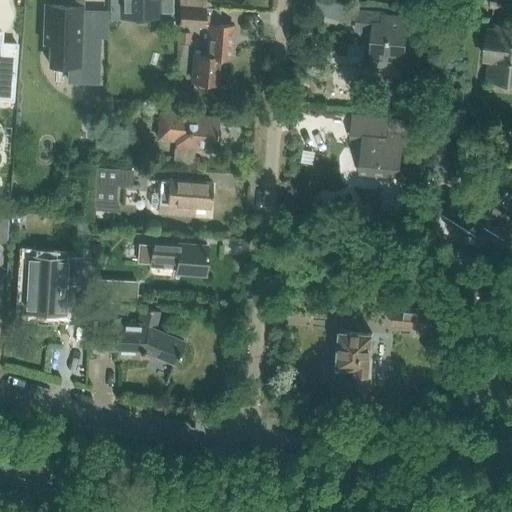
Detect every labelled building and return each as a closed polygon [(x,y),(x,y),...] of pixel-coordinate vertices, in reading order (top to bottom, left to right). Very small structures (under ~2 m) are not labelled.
[(44,5),(43,43),(50,43),(49,65),(97,67),(98,35),(80,34),(81,0),(63,0),(64,5),(44,5)] [(120,0),(120,1),(123,1),(123,17),(147,16),(147,1),(172,1),(172,0),(120,0)] [(511,0),(487,0),(487,9),(493,9),(493,15),(505,16),(505,11),(511,11),(511,0)] [(233,26),(218,24),(220,9),(205,7),(179,5),(178,22),(179,22),(207,24),(205,54),(193,53),(191,82),(201,82),(201,85),(209,86),(209,84),(218,85),(220,58),(230,59),(233,26)] [(372,32),(372,39),(369,66),(385,67),(385,66),(404,68),(409,17),(384,15),(384,14),(357,11),(356,30),(372,32)] [(487,26),(486,29),(483,61),(487,63),(485,80),(511,83),(511,24),(492,22),(491,26),(487,26)] [(178,44),(188,45),(189,33),(179,32),(178,44)] [(0,89),(12,91),(16,44),(0,42),(0,89)] [(191,103),(192,93),(177,92),(176,103),(191,103)] [(174,142),(174,146),(195,148),(215,150),(217,118),(175,114),(176,104),(152,102),(151,113),(158,114),(156,140),(174,142)] [(96,114),(85,114),(84,129),(95,130),(96,114)] [(359,173),(399,177),(404,131),(390,129),(391,120),(352,117),(350,138),(362,139),(359,173)] [(95,167),(92,203),(114,204),(115,185),(130,186),(131,170),(95,167)] [(169,179),(169,181),(160,180),(159,192),(154,192),(151,194),(150,204),(152,207),(158,207),(158,212),(191,214),(192,205),(210,207),(212,183),(169,179)] [(458,191),(443,215),(474,236),(481,225),(483,226),(502,238),(511,222),(511,195),(503,190),(497,199),(472,184),(465,195),(458,191)] [(138,244),(137,262),(149,263),(149,267),(174,269),(174,275),(206,278),(209,245),(151,241),(150,245),(138,244)] [(24,264),(22,313),(64,314),(65,284),(81,286),(82,276),(90,276),(91,248),(77,248),(77,256),(65,256),(65,258),(26,255),(26,264),(24,264)] [(470,266),(466,288),(499,295),(504,272),(470,266)] [(89,281),(89,297),(116,298),(136,299),(136,283),(89,281)] [(428,310),(394,308),(392,326),(409,327),(426,332),(428,310)] [(143,351),(174,363),(184,341),(156,329),(159,312),(139,309),(137,323),(135,323),(135,321),(126,320),(126,322),(119,322),(119,317),(100,316),(100,321),(92,321),(91,343),(99,344),(99,347),(120,348),(120,353),(134,354),(135,349),(140,349),(139,351),(143,352),(143,351)] [(370,358),(372,334),(339,331),(337,366),(339,366),(338,369),(335,369),(334,371),(336,371),(335,386),(370,389),(372,358),(370,358)]
